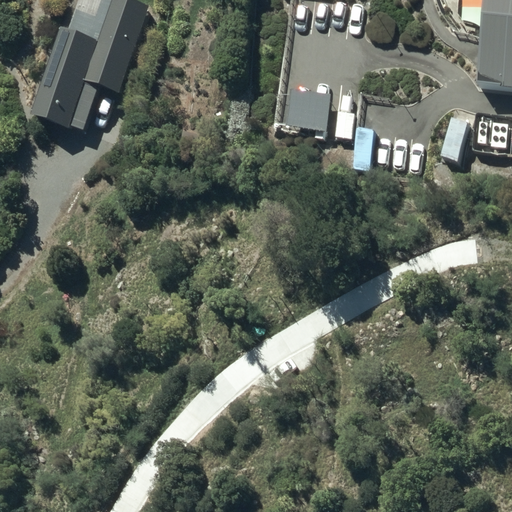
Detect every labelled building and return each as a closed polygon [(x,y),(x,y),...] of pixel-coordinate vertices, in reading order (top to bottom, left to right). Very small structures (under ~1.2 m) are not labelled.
[(112,0),(54,0),(21,115),(108,138),(143,7),(112,0)] [(511,0),(487,0),(478,90),(511,92),(511,0)] [(331,106),(292,104),(290,137),(329,139),(331,106)] [(356,117),(339,116),(337,143),(354,144),(356,117)] [(471,131),(455,127),(444,164),(460,168),(471,131)] [(430,137),(413,136),(409,178),(426,180),(430,137)]
